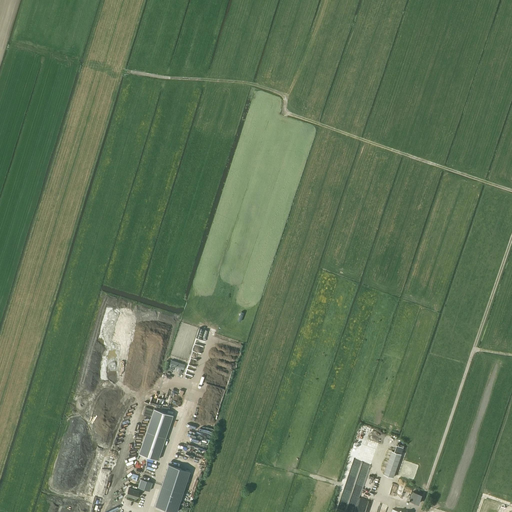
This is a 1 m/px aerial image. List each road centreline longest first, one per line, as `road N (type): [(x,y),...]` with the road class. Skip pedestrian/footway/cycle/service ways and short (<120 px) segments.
road 1 (track): [(511,191),(283,112),(282,95),(250,83),(79,66),(0,43)]
road 2 (track): [(176,450),(283,112)]
road 3 (track): [(388,511),(391,502),(419,508),(474,347)]
road 4 (track): [(511,354),(474,347),(511,237)]
